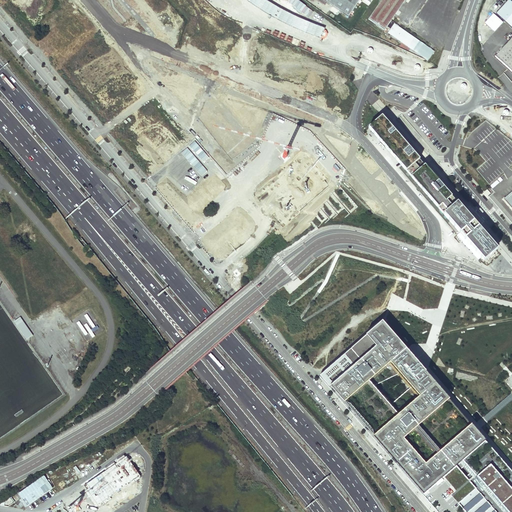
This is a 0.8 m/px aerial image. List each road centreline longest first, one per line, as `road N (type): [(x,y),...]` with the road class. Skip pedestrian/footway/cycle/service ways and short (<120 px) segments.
road 1 (unclassified): [(0,489),(115,424),(328,248),(361,247),(511,293)]
road 2 (motorway): [(371,511),(0,76)]
road 3 (unclassified): [(430,257),(352,231),(323,232),(116,408),(0,472)]
road 4 (motorway): [(47,166),(341,511)]
road 5 (motorway): [(47,166),(131,283),(319,511)]
road 6 (residential): [(215,273),(0,25)]
road 7 (residential): [(421,511),(215,273)]
road 8 (unclassified): [(430,257),(435,221),(354,123),(377,74),(414,85)]
road 9 (residential): [(511,233),(454,167),(462,109)]
